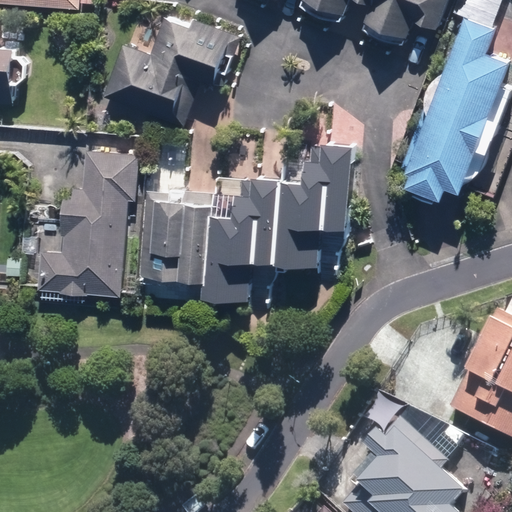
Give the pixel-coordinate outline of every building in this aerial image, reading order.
[(321,0),(351,11),(355,0),(376,0),(380,1),(373,19),(413,34),(419,16),(442,25),(451,0),(321,0)] [(129,45),(110,95),(189,124),(207,75),(228,83),(246,36),(200,18),(197,25),(170,15),(156,55),(129,45)] [(457,182),(471,187),(511,76),(511,54),(495,48),(503,27),(474,17),(455,69),(445,74),(437,86),(432,99),(408,164),(423,169),(419,180),(453,192),(457,182)] [(0,99),(18,102),(24,46),(0,43),(0,99)] [(319,180),(292,178),(287,255),(326,258),(329,218),(355,220),(361,144),(336,142),(335,146),(321,144),(319,180)] [(142,198),(145,153),(93,149),(90,186),(79,185),(78,197),(72,196),(69,250),(48,249),(45,288),(127,294),(134,197),(142,198)] [(249,214),(223,213),(217,290),(256,293),(259,250),(283,252),(288,178),(264,176),(264,179),(251,178),(249,214)] [(177,192),(153,190),(146,272),(189,276),(190,274),(214,276),(221,193),(177,189),(177,192)] [(511,432),(511,309),(511,310),(505,307),(500,318),(496,317),(472,365),(476,367),(457,406),(511,432)] [(364,484),(349,501),(360,511),(467,511),(457,502),(472,485),(448,464),(453,458),(406,417),(393,431),(386,425),(373,440),(383,449),(357,478),(364,484)]
